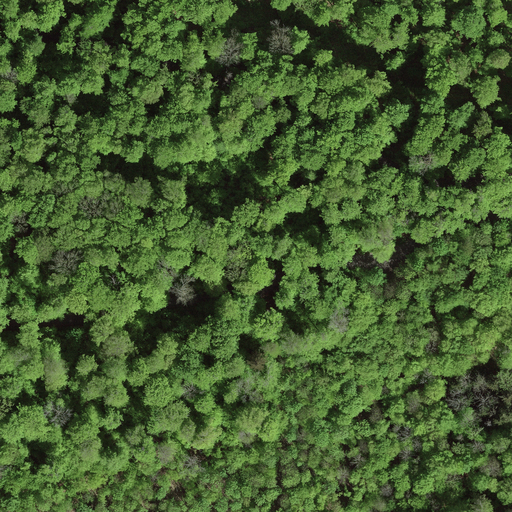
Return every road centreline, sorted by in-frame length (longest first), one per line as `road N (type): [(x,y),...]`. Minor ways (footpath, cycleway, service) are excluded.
road 1 (tertiary): [(0,23),(252,93),(318,120),(400,169),(511,174)]
road 2 (tertiary): [(511,215),(445,223),(392,255),(329,259),(243,294),(119,314),(0,317)]
